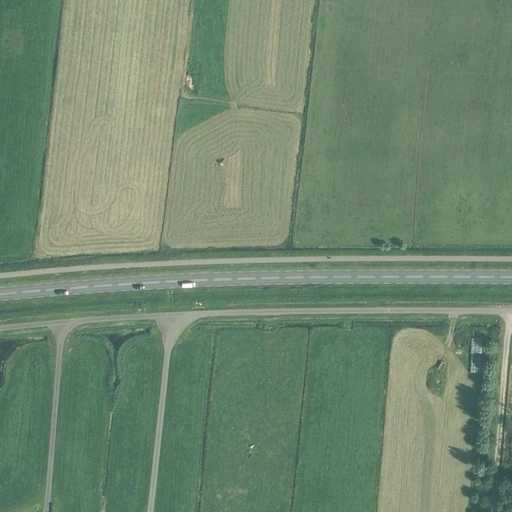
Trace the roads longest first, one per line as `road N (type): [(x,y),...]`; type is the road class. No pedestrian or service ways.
road 1 (secondary): [(0,294),(158,281),(511,278)]
road 2 (unclassified): [(511,312),(171,315),(0,328)]
